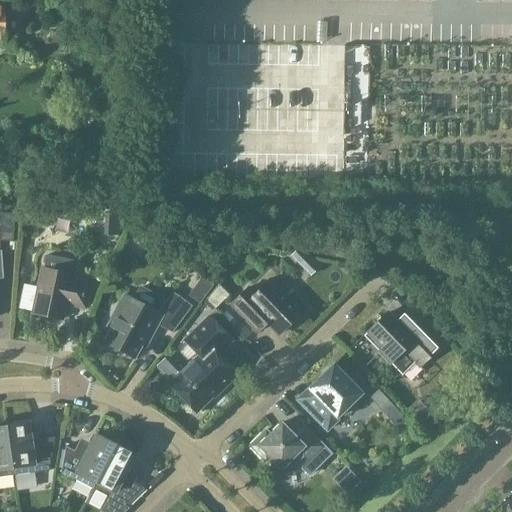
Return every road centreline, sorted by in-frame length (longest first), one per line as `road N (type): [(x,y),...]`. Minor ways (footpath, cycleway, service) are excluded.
road 1 (residential): [(193,457),(380,274)]
road 2 (residential): [(81,389),(139,412),(193,457)]
